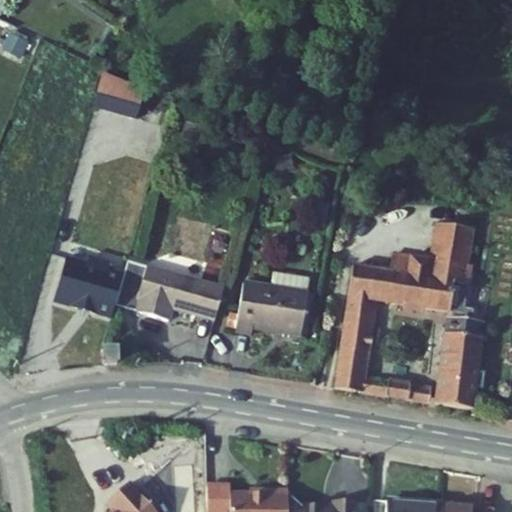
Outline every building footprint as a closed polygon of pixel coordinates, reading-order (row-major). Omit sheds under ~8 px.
[(23,41),(6,33),(0,46),(0,47),(16,55),(23,41)] [(147,88),(100,66),(91,100),(132,119),(147,88)] [(475,225),(435,218),(430,255),(469,261),(475,225)] [(149,252),(129,246),(125,260),(145,266),(149,252)] [(87,255),(65,250),(54,293),(91,300),(90,303),(112,309),(113,304),(124,266),(107,261),(110,254),(89,248),(87,255)] [(430,255),(395,250),(391,270),(351,263),(331,387),(361,392),(363,375),(373,300),(448,311),(453,278),(467,280),(469,261),(430,255)] [(113,304),(136,310),(167,318),(171,306),(214,317),(223,285),(145,266),(125,260),(124,266),(113,304)] [(308,283),(272,274),(268,289),(241,281),(229,331),(245,335),(247,327),(293,340),(308,283)] [(467,280),(453,278),(448,311),(447,316),(476,321),(478,306),(469,305),(470,302),(473,281),(467,280)] [(485,305),(470,302),(469,305),(478,306),(476,321),(483,322),(485,305)] [(447,316),(444,316),(435,386),(432,403),(441,404),(469,408),(483,322),(476,321),(447,316)] [(117,344),(104,344),(104,357),(117,358),(117,344)] [(412,382),(363,375),(361,392),(410,399),(412,382)] [(428,384),(412,382),(410,399),(425,402),(428,384)] [(435,386),(428,384),(425,402),(432,403),(435,386)] [(166,511),(135,479),(115,499),(125,510),(123,511),(166,511)] [(294,511),(295,486),(272,485),(272,491),(238,492),(238,483),(213,483),(213,511),(294,511)] [(343,507),(311,506),(310,511),(361,511),(362,498),(342,498),(343,507)] [(444,511),(446,503),(388,498),(387,511),(444,511)] [(500,511),(501,508),(446,503),(444,511),(500,511)]
